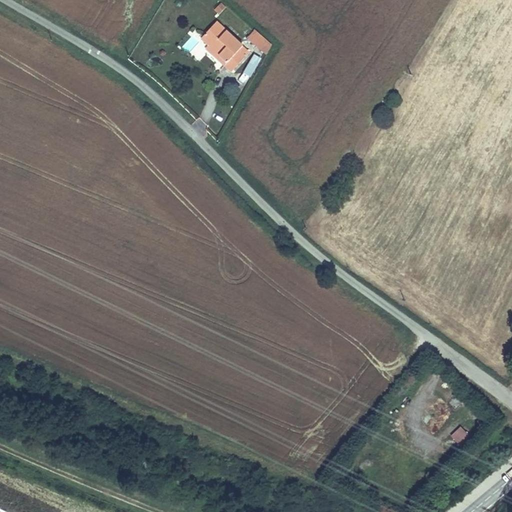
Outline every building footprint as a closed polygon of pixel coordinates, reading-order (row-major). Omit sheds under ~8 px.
[(214,9),(218,13),(226,6),(222,1),(214,9)] [(207,49),(230,72),(250,51),(218,20),(201,38),(208,45),(207,49)] [(273,44),(255,28),(248,37),(267,54),(273,44)] [(477,422),(483,429),(497,418),(491,410),(477,422)] [(462,450),(472,440),(460,427),(449,437),(462,450)] [(409,469),(417,470),(420,453),(412,451),(409,469)] [(431,470),(435,475),(445,469),(441,463),(431,470)]
